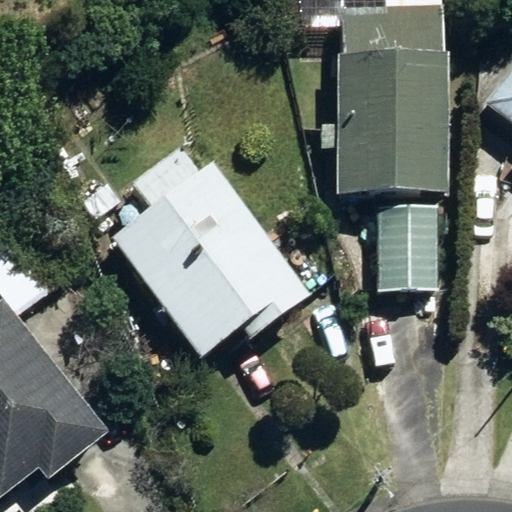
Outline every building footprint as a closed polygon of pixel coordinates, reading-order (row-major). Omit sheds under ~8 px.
[(427,306),(431,206),(437,72),(440,0),(371,0),(371,17),(338,15),(336,68),(330,202),(377,204),(373,304),(427,306)] [(511,71),(475,116),(511,146),(511,71)] [(132,201),(146,219),(105,250),(195,371),(231,344),(241,356),(304,309),(295,296),(205,176),(198,181),(184,162),(132,201)] [(13,224),(0,233),(0,310),(16,330),(66,290),(13,224)] [(0,508),(28,487),(34,495),(94,449),(0,329),(0,508)]
